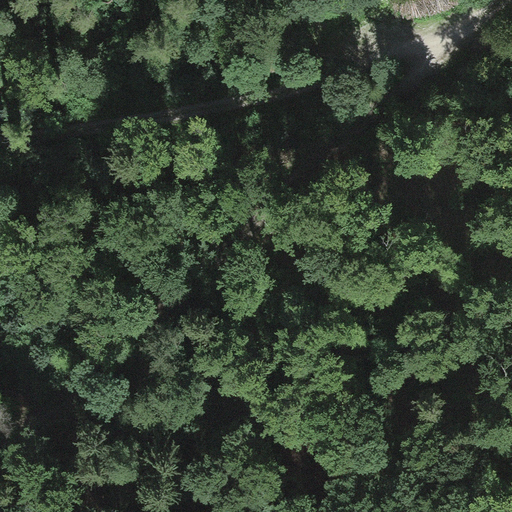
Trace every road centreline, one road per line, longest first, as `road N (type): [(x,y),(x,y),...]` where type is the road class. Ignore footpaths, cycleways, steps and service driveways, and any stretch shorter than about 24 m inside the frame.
road 1 (track): [(444,46),(266,203),(107,363),(0,439)]
road 2 (track): [(504,0),(444,46),(311,83),(0,144)]
